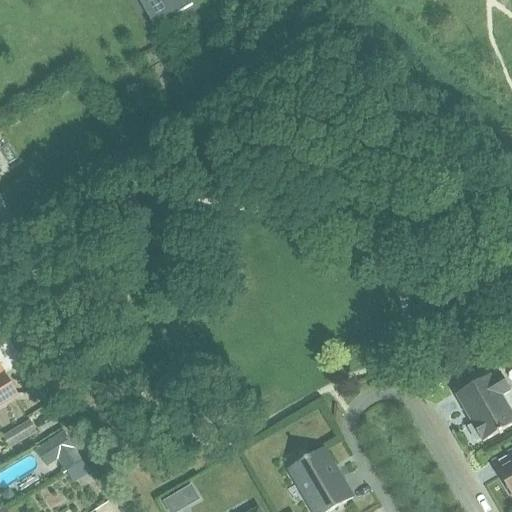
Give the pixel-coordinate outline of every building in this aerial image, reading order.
[(188,0),(136,0),(154,28),(192,6),(188,0)] [(109,153),(95,161),(107,181),(130,166),(121,152),(112,158),(109,153)] [(23,242),(16,230),(0,239),(0,244),(5,253),(23,242)] [(482,442),(483,443),(498,434),(499,435),(503,433),(502,432),(511,425),(511,413),(502,397),(510,392),(499,373),(491,378),(489,376),(455,396),(471,423),(471,424),(472,426),(468,428),(476,442),(480,440),(481,442),(482,442)] [(6,376),(0,379),(0,406),(18,395),(6,376)] [(2,437),(9,450),(36,434),(29,421),(2,437)] [(330,511),(353,499),(323,449),(288,470),(312,511),(330,511)] [(74,450),(57,461),(64,473),(82,461),(74,450)] [(511,460),(511,469),(501,476),(511,494),(511,453),(509,455),(511,460)]
